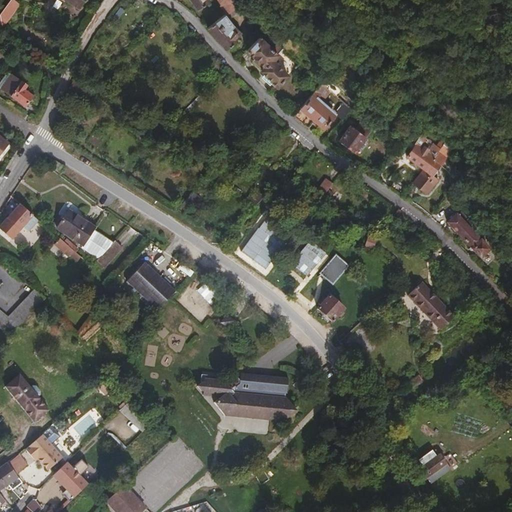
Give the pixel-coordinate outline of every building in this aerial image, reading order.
[(0,12),(5,16),(16,0),(6,0),(0,9),(0,12)] [(242,2),(240,0),(222,0),(230,10),(240,3),(242,2)] [(243,32),(229,17),(242,7),(240,3),(230,10),(208,25),(228,47),(243,32)] [(279,43),(266,30),(263,33),(276,46),(279,43)] [(289,74),(273,58),(284,48),(279,43),(276,46),(273,49),(260,36),(248,48),(265,65),(262,69),(278,84),(289,74)] [(8,91),(19,77),(12,71),(0,84),(8,91)] [(24,102),(31,93),(22,86),(26,82),(19,77),(8,91),(24,102)] [(91,91),(83,86),(73,80),(69,86),(88,97),(91,91)] [(321,93),(327,86),(322,82),(316,89),(320,92),(321,93)] [(324,126),(335,114),(316,97),(312,93),(293,114),(307,125),(313,117),(324,126)] [(91,113),(99,101),(92,96),(84,108),(91,113)] [(366,136),(374,126),(367,120),(358,130),(366,136)] [(358,130),(351,124),(340,137),(356,149),(366,136),(358,130)] [(425,167),(438,151),(440,148),(433,142),(427,151),(422,147),(429,139),(422,134),(407,154),(424,167),(425,167)] [(258,152),(263,146),(257,141),(252,146),(258,152)] [(441,165),(446,157),(438,151),(425,167),(432,173),(439,164),(441,165)] [(65,166),(56,159),(52,165),(61,171),(65,166)] [(427,191),(438,178),(432,173),(425,167),(424,167),(413,181),(427,191)] [(312,207),(332,182),(325,176),(316,188),(317,189),(307,203),(312,207)] [(43,222),(20,202),(8,217),(21,228),(29,219),(39,227),(43,222)] [(83,245),(95,227),(71,210),(58,228),(83,245)] [(460,234),(471,223),(470,222),(468,224),(457,212),(447,221),(460,234)] [(0,227),(12,238),(21,228),(8,217),(0,226),(0,227)] [(481,240),(482,239),(472,228),(474,227),(471,223),(460,234),(472,248),(473,248),(480,255),(488,248),(481,240)] [(81,256),(63,239),(60,237),(55,243),(64,251),(66,249),(77,260),(81,256)] [(103,266),(123,246),(115,239),(96,259),(103,266)] [(327,278),(339,266),(343,270),(348,264),(336,252),(319,271),(327,278)] [(176,286),(146,256),(128,275),(158,305),(176,286)] [(455,313),(421,279),(408,293),(442,327),(455,313)] [(42,292),(47,286),(39,281),(35,287),(42,292)] [(333,296),(343,284),(341,282),(337,285),(334,282),(326,292),(328,294),(317,307),(330,318),(332,320),(338,313),(342,308),(344,306),(333,296)] [(46,295),(51,289),(47,286),(42,292),(46,295)] [(20,325),(44,296),(34,288),(10,317),(20,325)] [(229,327),(235,318),(228,312),(221,320),(229,327)] [(10,317),(6,314),(0,321),(0,326),(11,335),(20,325),(10,317)] [(249,378),(251,369),(240,368),(239,375),(241,377),(249,378)] [(233,411),(263,414),(282,416),(295,406),(289,399),(284,393),(283,393),(284,389),(285,389),(287,373),(251,369),(249,378),(241,377),(239,375),(234,370),(225,377),(224,376),(204,373),(204,377),(202,377),(196,381),(201,385),(203,385),(202,389),(217,391),(218,392),(212,397),(224,410),(229,406),(231,408),(233,411)] [(48,410),(18,373),(3,385),(33,422),(48,410)] [(422,410),(451,388),(447,382),(409,410),(417,421),(425,414),(422,410)] [(60,456),(41,431),(24,446),(30,453),(33,451),(35,454),(46,468),(60,456)] [(30,453),(24,446),(18,452),(25,461),(31,455),(30,453)] [(435,469),(446,461),(440,453),(436,455),(431,448),(417,458),(422,465),(419,468),(425,476),(426,475),(430,481),(439,475),(435,469)] [(25,461),(18,452),(7,461),(15,472),(27,462),(25,461)] [(7,461),(6,460),(0,464),(0,473),(8,483),(12,480),(16,485),(22,480),(15,472),(7,461)] [(130,511),(142,501),(123,481),(110,494),(126,511),(130,511)] [(124,511),(134,511),(144,503),(142,501),(130,511),(126,511),(110,494),(109,495),(124,511)] [(43,506),(35,496),(27,505),(34,511),(36,511),(40,508),(43,506)] [(57,511),(61,508),(55,502),(44,511),(43,511),(40,508),(36,511),(57,511)]
